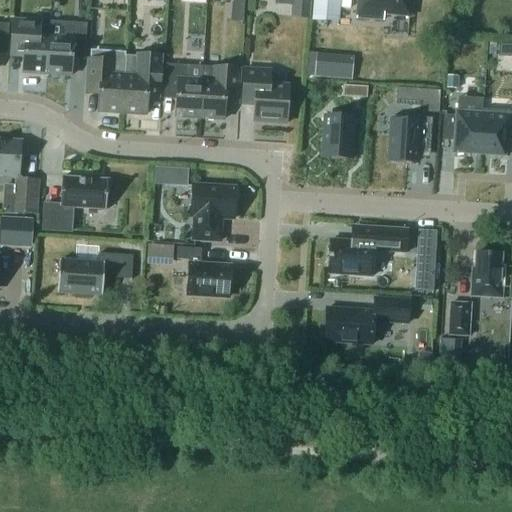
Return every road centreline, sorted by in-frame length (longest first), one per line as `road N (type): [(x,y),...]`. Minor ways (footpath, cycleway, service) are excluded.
road 1 (track): [(0,432),(511,463)]
road 2 (unclassified): [(0,322),(244,330),(263,305),(270,202)]
road 3 (unclassified): [(270,202),(267,175),(241,157),(112,149),(79,142),(25,111),(0,110)]
road 4 (residential): [(270,202),(511,214)]
